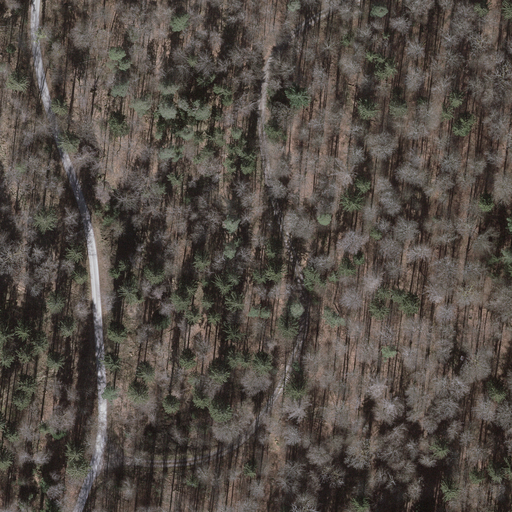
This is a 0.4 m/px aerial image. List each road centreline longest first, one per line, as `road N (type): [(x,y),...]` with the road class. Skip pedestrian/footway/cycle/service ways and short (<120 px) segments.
road 1 (track): [(335,0),(292,32),(266,76),(263,136),(305,282),(300,344),(252,432),(213,453),(93,464)]
road 2 (track): [(37,0),(38,71),(86,216),(99,298),(93,464),(76,511)]
